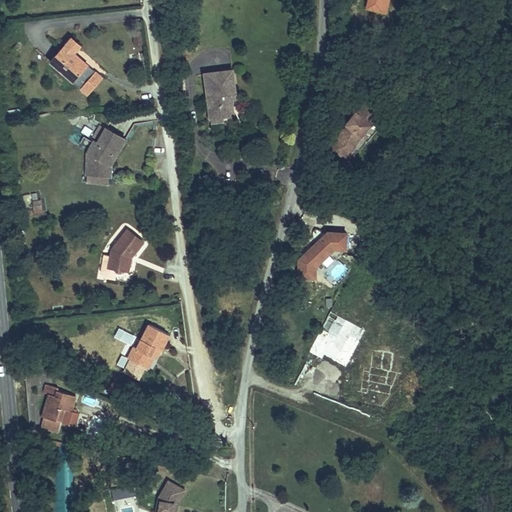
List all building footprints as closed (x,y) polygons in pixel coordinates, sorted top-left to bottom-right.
[(67,16),(43,41),(64,60),(83,39),(72,28),(76,24),(67,16)] [(83,39),(64,60),(70,65),(89,44),(83,39)] [(237,55),(209,59),(217,110),(227,108),(227,105),(239,103),(237,89),(235,80),(241,79),(237,55)] [(244,103),(241,79),(235,80),(237,89),(239,103),(244,103)] [(353,100),(343,112),(344,113),(340,120),(338,119),(328,137),(344,146),(358,123),(367,112),(367,111),(377,107),(370,95),(362,92),(354,101),(353,100)] [(102,158),(101,151),(105,145),(117,126),(99,115),(90,129),(86,127),(80,136),(88,140),(80,147),(80,159),(102,158)] [(104,165),(104,158),(102,158),(80,159),(81,166),(104,165)] [(42,211),(40,192),(32,193),(34,212),(42,211)] [(94,262),(106,266),(110,255),(118,254),(121,246),(117,244),(119,239),(126,240),(134,230),(132,227),(135,223),(118,213),(107,229),(104,239),(96,237),(91,256),(94,262)] [(313,260),(335,242),(344,243),(347,228),(329,224),(297,251),(298,269),(314,269),(313,260)] [(162,319),(142,309),(128,336),(124,334),(120,344),(138,354),(144,342),(149,333),(152,335),(153,335),(162,319)] [(147,344),(152,335),(149,333),(144,342),(147,344)] [(117,373),(107,368),(103,376),(113,381),(117,373)] [(39,417),(37,426),(50,429),(52,420),(47,419),(50,408),(56,410),(63,411),(66,396),(48,391),(49,388),(37,385),(35,394),(41,396),(36,416),(39,417)] [(47,419),(52,420),(54,420),(56,410),(50,408),(47,419)] [(125,456),(119,465),(128,471),(134,463),(125,456)] [(176,492),(185,477),(168,467),(159,483),(155,497),(157,511),(170,511),(177,511),(175,498),(176,492)]
